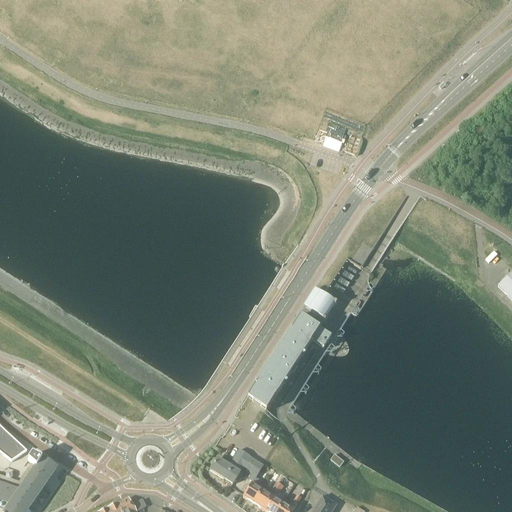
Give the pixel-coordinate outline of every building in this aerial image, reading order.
[(327,132),(329,133),(327,138),(340,144),(342,140),(344,141),(346,137),(343,136),(345,133),(345,131),(346,130),(330,123),(327,132)] [(511,272),(498,287),(511,301),(511,272)] [(328,316),(331,311),(331,312),(336,304),(324,296),(323,297),(322,296),(317,293),(305,310),(307,311),(306,312),(323,323),(324,323),(329,316),(328,316)] [(246,401),(265,412),(265,413),(311,342),(323,350),(330,338),(299,318),(246,401)] [(0,454),(2,456),(11,463),(26,452),(0,427),(0,454)] [(239,451),(230,464),(229,467),(239,474),(239,473),(242,468),(252,474),(258,464),(248,458),(248,457),(239,451)] [(343,463),(334,455),(330,460),(339,468),(343,463)] [(0,476),(0,500),(10,504),(5,511),(26,511),(47,482),(56,469),(42,459),(41,460),(32,456),(29,462),(34,467),(26,478),(22,484),(10,480),(12,478),(12,475),(8,473),(5,476),(6,478),(0,476)] [(240,473),(239,473),(239,474),(229,467),(230,464),(227,462),(226,464),(217,459),(210,471),(211,470),(232,484),(232,485),(240,473)] [(262,467),(258,464),(252,474),(256,477),(262,467)] [(252,484),(255,479),(256,477),(252,474),(247,482),(251,484),(252,484)] [(259,482),(255,479),(252,484),(251,484),(243,497),(253,503),(256,498),(257,499),(259,496),(260,497),(263,491),(256,487),(259,482)] [(268,495),(263,491),(260,497),(259,496),(257,499),(256,498),(253,503),(264,510),(279,486),(276,484),(272,491),(271,490),(268,495)] [(264,510),(266,511),(277,511),(279,509),(278,509),(281,503),(277,500),(284,489),(279,486),(264,510)] [(289,508),(281,503),(278,509),(279,509),(277,511),(291,511),(293,510),(300,499),(297,497),(293,504),(292,504),(289,508)] [(332,511),(337,506),(322,497),(312,511),(332,511)] [(128,499),(117,504),(121,511),(135,511),(132,506),(131,506),(128,499)] [(142,501),(132,506),(135,511),(136,511),(145,507),(142,501)]
